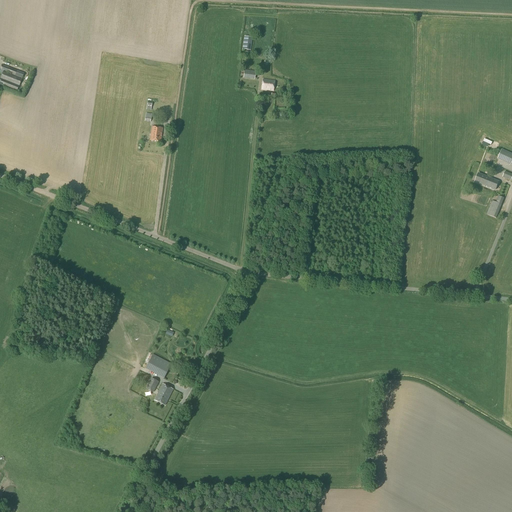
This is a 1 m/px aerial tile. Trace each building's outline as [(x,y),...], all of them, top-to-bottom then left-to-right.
[(251,51),(253,38),(244,37),(242,49),(251,51)] [(0,79),(0,78),(0,85),(17,92),(24,74),(2,66),(0,70),(0,73),(2,75),(0,79)] [(254,80),(255,72),(244,71),(243,78),(254,80)] [(273,92),(274,82),(262,80),(261,90),(273,92)] [(160,143),(162,129),(152,127),(150,141),(160,143)] [(511,165),(511,161),(511,154),(502,150),(497,159),(511,165)] [(511,181),(511,177),(511,174),(505,172),(502,177),(511,181)] [(486,186),(489,178),(478,174),(474,182),(486,186)] [(489,178),(486,186),(495,190),(499,182),(489,178)] [(496,219),(504,199),(498,197),(496,203),(492,201),(487,215),(496,219)] [(171,364),(153,355),(148,363),(167,372),(171,364)] [(158,382),(152,379),(147,388),(154,392),(158,382)] [(165,406),(173,390),(162,384),(157,396),(154,401),(165,406)]
